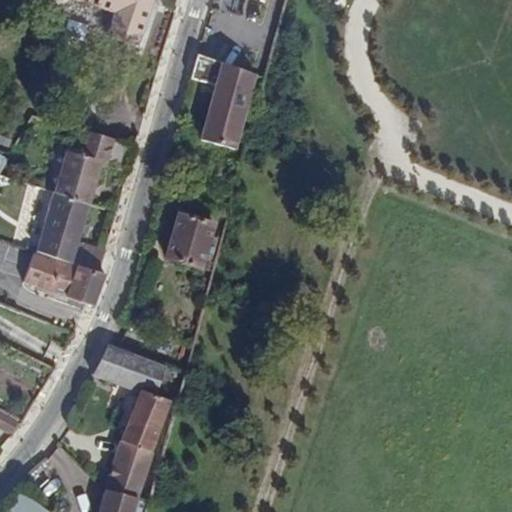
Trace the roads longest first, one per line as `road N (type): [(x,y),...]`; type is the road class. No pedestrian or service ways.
road 1 (tertiary): [(0,481),(93,344),(137,225),(197,0)]
road 2 (track): [(378,164),(255,511)]
road 3 (track): [(368,0),(356,51),(364,85),(393,121),(378,164)]
road 4 (track): [(378,164),(511,218)]
